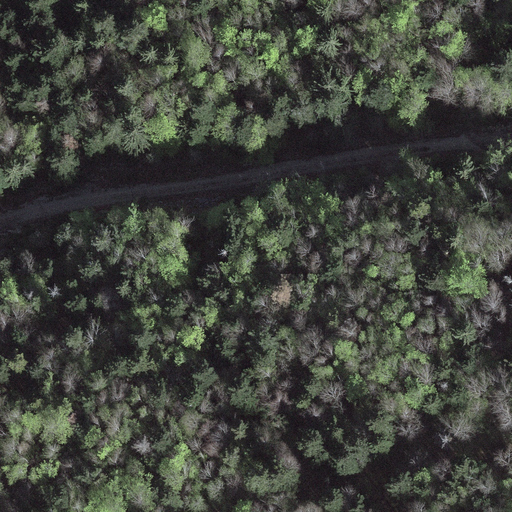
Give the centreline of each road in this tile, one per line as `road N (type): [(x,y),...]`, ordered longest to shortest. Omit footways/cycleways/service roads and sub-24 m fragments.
road 1 (track): [(0,224),(420,147),(511,140)]
road 2 (track): [(252,511),(353,475),(511,448)]
